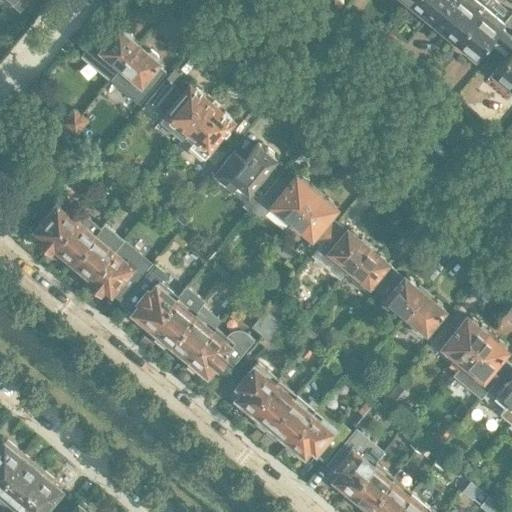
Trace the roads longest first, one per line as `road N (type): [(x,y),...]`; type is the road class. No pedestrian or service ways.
road 1 (residential): [(308,511),(0,257)]
road 2 (secondary): [(511,212),(253,0)]
road 3 (residential): [(0,376),(164,511)]
road 4 (residential): [(0,94),(78,0)]
